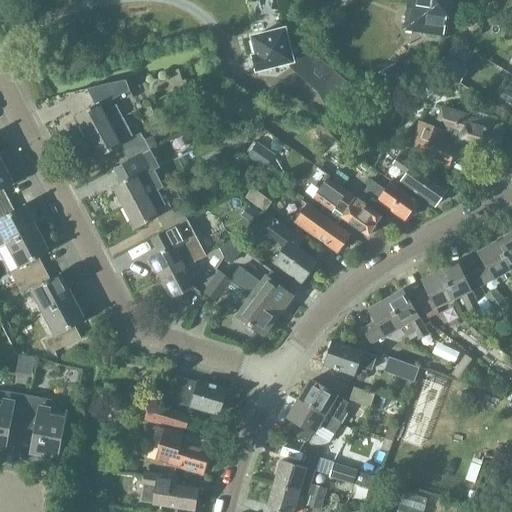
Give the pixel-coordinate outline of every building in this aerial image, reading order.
[(407,0),(404,31),(443,37),(446,18),(449,18),(451,0),(407,0)] [(292,62),(285,30),(253,38),(257,56),(253,57),(257,70),(292,62)] [(75,116),(86,138),(123,118),(116,106),(112,108),(109,104),(130,92),(126,82),(87,90),(96,105),(75,116)] [(511,84),(509,83),(502,95),(511,101),(511,84)] [(495,156),(504,122),(473,113),(472,115),(442,107),(435,128),(418,121),(407,151),(451,167),(457,148),(441,142),(445,133),(458,138),(456,145),(495,156)] [(130,131),(123,118),(86,138),(97,159),(120,147),(128,161),(149,150),(140,135),(130,140),(126,133),(130,131)] [(323,130),(315,140),(327,151),(322,157),(326,160),(327,161),(321,170),(329,176),(343,187),(350,177),(337,168),(349,154),(336,142),(323,130)] [(121,182),(112,187),(123,208),(163,188),(153,170),(164,165),(155,147),(149,150),(128,161),(114,168),(121,182)] [(410,189),(434,206),(447,188),(401,155),(394,165),(415,181),(410,189)] [(1,161),(0,161),(0,204),(8,201),(3,190),(14,184),(1,161)] [(328,178),(313,198),(368,236),(369,234),(373,234),(376,228),(376,225),(382,217),(346,191),(342,189),(328,178)] [(372,182),(364,192),(377,201),(375,204),(388,212),(389,210),(405,222),(419,203),(391,182),(384,191),(372,182)] [(164,188),(163,188),(123,208),(134,230),(157,218),(154,212),(164,207),(162,201),(169,198),(164,188)] [(14,211),(8,201),(0,204),(0,233),(6,245),(37,229),(25,205),(14,211)] [(294,222),(337,253),(350,235),(306,204),(294,222)] [(159,220),(166,232),(187,220),(181,208),(159,220)] [(270,216),(247,229),(252,237),(256,239),(269,232),(281,241),(279,243),(281,251),(273,263),(301,283),(316,262),(297,248),(303,239),(270,216)] [(187,220),(166,232),(171,242),(193,231),(187,220)] [(10,272),(16,284),(44,269),(38,258),(50,253),(37,229),(6,245),(18,268),(10,272)] [(511,234),(511,233),(495,243),(509,268),(511,266),(511,234)] [(509,268),(495,243),(478,253),(485,264),(472,272),(479,286),(509,268)] [(160,279),(197,259),(192,249),(177,256),(172,246),(149,258),(160,279)] [(160,279),(171,301),(194,289),(188,277),(202,270),(211,276),(222,258),(216,248),(183,267),(160,279)] [(440,272),(452,298),(461,294),(469,312),(478,308),(457,264),(440,272)] [(239,268),(229,281),(277,315),(291,295),(266,276),(257,288),(246,280),(249,275),(239,268)] [(30,291),(42,314),(73,298),(61,274),(50,280),(44,269),(16,284),(22,296),(30,291)] [(424,311),(452,298),(440,272),(422,280),(427,289),(416,295),(424,311)] [(215,300),(220,293),(229,281),(219,273),(205,293),(215,300)] [(277,315),(229,281),(220,293),(230,301),(234,296),(245,305),(236,316),(262,335),(277,315)] [(402,291),(386,301),(400,325),(407,336),(415,332),(419,338),(427,334),(402,291)] [(42,314),(54,336),(46,341),(52,353),(80,338),(74,327),(85,321),(73,298),(42,314)] [(400,325),(386,301),(369,310),(375,321),(362,329),(370,343),(400,325)] [(371,369),(375,356),(333,341),(330,350),(328,352),(325,359),(326,362),(325,365),(356,376),(360,365),(371,369)] [(457,364),(464,369),(471,359),(464,354),(457,364)] [(464,369),(457,364),(451,374),(457,379),(464,369)] [(173,375),(166,399),(190,406),(190,407),(218,415),(226,390),(198,381),(197,382),(173,375)] [(310,380),(299,399),(340,424),(347,413),(343,411),(348,403),(310,380)] [(22,430),(28,397),(16,395),(14,404),(0,401),(0,448),(6,450),(10,428),(22,430)] [(28,397),(22,430),(34,432),(29,455),(57,460),(67,415),(39,409),(41,400),(28,397)] [(340,424),(299,399),(288,418),(296,423),(291,431),(305,440),(310,431),(326,440),(331,432),(334,434),(340,424)] [(384,438),(392,441),(396,430),(388,427),(384,438)] [(159,462),(203,475),(206,464),(209,462),(211,457),(209,453),(210,451),(193,446),(192,443),(186,441),(183,443),(166,438),(159,462)] [(392,441),(384,438),(380,449),(388,452),(392,441)] [(281,460),(273,484),(324,499),(327,488),(301,481),(305,467),(281,460)] [(145,473),(143,486),(156,488),(154,504),(194,510),(197,489),(175,486),(177,478),(145,473)] [(324,499),(273,484),(266,508),(278,511),(291,511),(295,501),(332,511),(335,503),(324,499)]
